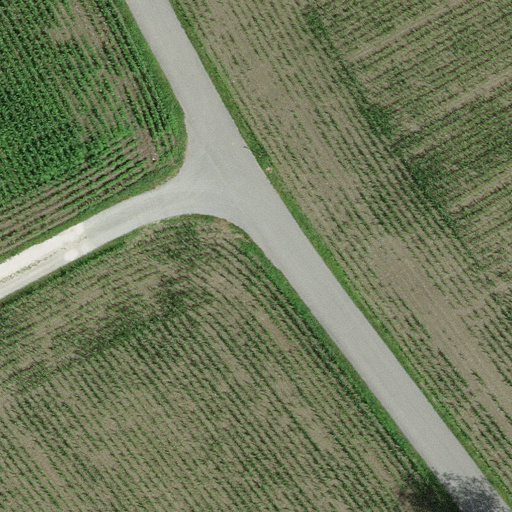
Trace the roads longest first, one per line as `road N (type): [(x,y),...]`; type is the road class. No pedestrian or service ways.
road 1 (track): [(0,288),(232,167)]
road 2 (track): [(232,167),(142,0)]
